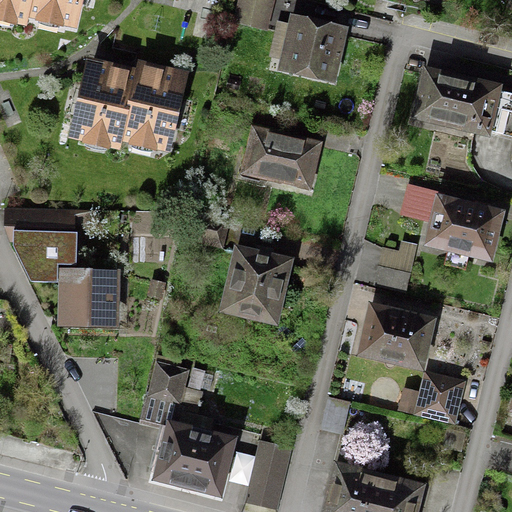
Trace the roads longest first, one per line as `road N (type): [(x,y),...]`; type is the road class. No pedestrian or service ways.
road 1 (residential): [(511,59),(402,34),(288,511)]
road 2 (residential): [(105,511),(97,453),(0,243)]
road 3 (residential): [(463,511),(511,312)]
